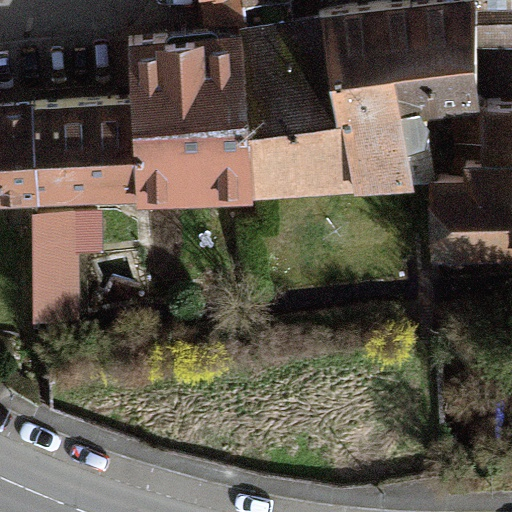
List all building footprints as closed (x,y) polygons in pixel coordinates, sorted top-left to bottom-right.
[(204,0),(206,15),(237,11),(238,24),(249,176),(412,165),(410,153),(420,151),(416,127),(420,125),(423,110),(419,102),(452,99),(455,153),(464,152),(483,153),(483,96),(476,91),(475,68),(475,34),(473,0),(366,0),(319,6),(284,14),(281,0),(204,0)] [(511,0),(473,0),(475,34),(511,34),(511,0)] [(249,176),(238,24),(126,34),(129,92),(133,180),(161,179),(249,176)] [(133,180),(129,92),(31,99),(36,186),(133,180)] [(511,95),(483,96),(483,153),(464,152),(464,167),(427,168),(431,241),(511,238),(511,95)] [(0,187),(36,186),(31,99),(0,101),(0,187)] [(94,204),(70,205),(71,241),(95,240),(94,204)] [(70,205),(33,206),(35,276),(71,275),(71,241),(70,205)] [(71,275),(35,276),(35,306),(72,306),(71,275)]
